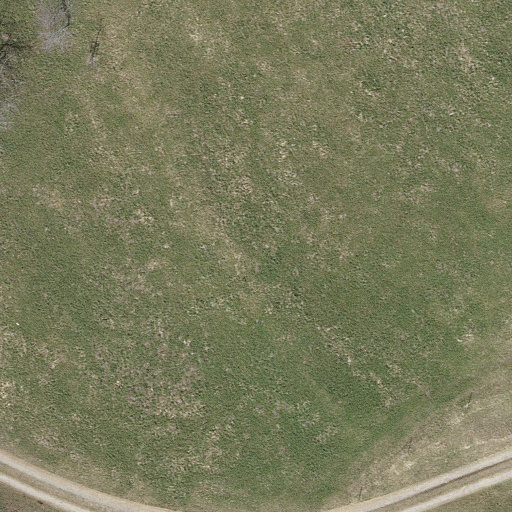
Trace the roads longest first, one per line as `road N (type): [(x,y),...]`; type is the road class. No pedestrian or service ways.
road 1 (track): [(360,511),(511,466)]
road 2 (track): [(0,472),(115,511)]
